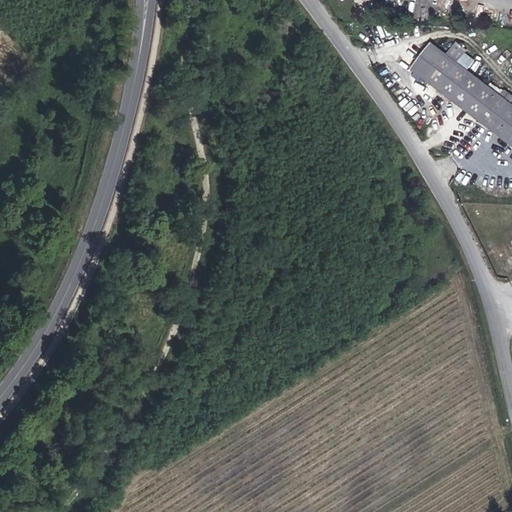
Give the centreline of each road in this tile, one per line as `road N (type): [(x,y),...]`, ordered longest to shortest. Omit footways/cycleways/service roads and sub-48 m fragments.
road 1 (track): [(187,0),(209,222),(137,419),(60,511)]
road 2 (secondary): [(0,393),(46,328),(78,259),(128,88),(141,0)]
road 3 (tertiary): [(309,0),(402,125),(473,240),(494,304)]
